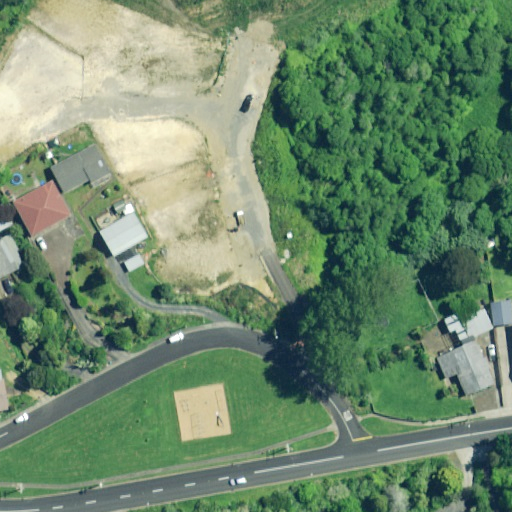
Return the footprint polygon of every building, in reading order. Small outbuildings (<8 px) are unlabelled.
[(109,175),(94,144),(50,167),(64,193),(90,180),(92,184),(109,175)] [(70,216),(52,181),(13,201),(30,236),(70,216)] [(0,230),(13,225),(5,205),(0,206),(0,230)] [(147,237),(133,213),(100,232),(113,256),(147,237)] [(496,244),(488,229),(478,234),(485,249),(496,244)] [(0,278),(26,264),(9,235),(0,239),(0,278)] [(144,263),(139,254),(124,263),(129,271),(144,263)] [(511,322),(511,314),(510,301),(491,303),(493,325),(511,322)] [(492,329),(484,308),(462,317),(460,313),(444,319),(449,333),(456,330),(463,347),(437,357),(445,378),(456,374),(466,396),(493,384),(474,336),(492,329)]
